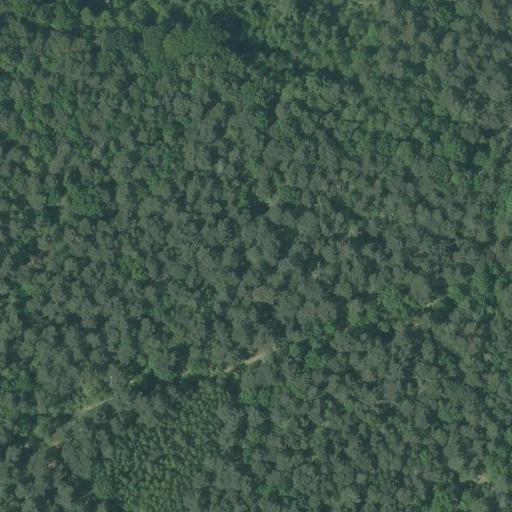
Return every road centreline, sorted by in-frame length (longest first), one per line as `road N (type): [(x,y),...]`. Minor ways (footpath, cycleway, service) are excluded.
road 1 (track): [(128,511),(22,451),(30,433),(125,395),(195,380),(511,277)]
road 2 (track): [(26,0),(511,191)]
